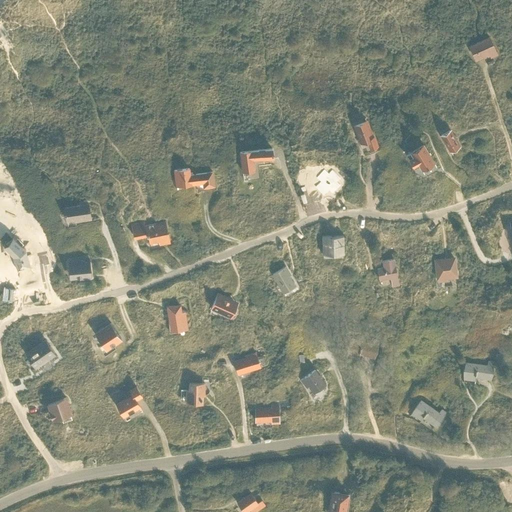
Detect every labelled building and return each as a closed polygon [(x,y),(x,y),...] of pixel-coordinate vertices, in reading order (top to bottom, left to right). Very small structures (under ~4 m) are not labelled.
[(495,50),(489,37),(470,45),(476,59),(489,53),(491,56),(497,54),(495,50)] [(451,126),(443,131),(451,144),(455,142),(456,144),(467,137),(466,136),(470,133),(462,120),(461,120),(451,125),(451,126)] [(372,137),(366,121),(355,125),(361,142),(368,140),(370,147),(377,145),(374,137),(372,137)] [(411,151),(406,154),(414,166),(419,164),(422,169),(434,162),(423,144),(411,151)] [(240,151),(242,171),(254,170),(253,159),(273,157),(272,148),(240,151)] [(323,167),(315,175),(320,179),(317,182),(326,190),(328,187),(332,191),(340,182),(336,179),(339,175),(331,167),(328,171),(323,167)] [(204,186),(214,185),(212,171),(190,174),(189,168),(174,170),(176,186),(203,182),(204,186)] [(75,220),(91,217),(88,203),(65,207),(67,220),(75,219),(75,220)] [(159,240),(160,244),(170,242),(166,221),(145,225),(144,221),(132,224),(134,237),(148,234),(150,242),(159,240)] [(343,235),(322,236),(322,254),(323,254),(323,252),(343,252),(343,253),(344,253),(343,241),(343,235)] [(4,246),(4,247),(6,249),(7,249),(13,255),(15,257),(16,260),(15,261),(17,266),(19,269),(30,266),(31,266),(27,254),(26,252),(26,249),(13,237),(12,238),(13,239),(6,247),(6,246),(5,247),(4,246)] [(456,274),(454,257),(435,260),(438,277),(456,274)] [(68,261),(70,275),(91,273),(89,258),(83,258),(83,260),(68,261)] [(384,267),(377,268),(379,279),(391,277),(392,286),(399,285),(394,258),(382,260),(384,267)] [(290,274),(285,266),(273,274),(283,292),(295,285),(289,275),(290,274)] [(224,296),(218,293),(211,307),(230,316),(236,304),(223,298),(224,296)] [(181,311),(180,304),(168,306),(171,329),(187,327),(184,310),(181,311)] [(121,338),(111,323),(95,333),(103,345),(108,341),(111,345),(121,338)] [(359,352),(362,341),(351,338),(347,353),(359,356),(360,352),(359,352)] [(359,352),(360,352),(360,353),(374,356),(379,340),(374,338),(372,343),(362,341),(359,352)] [(36,367),(55,354),(45,340),(26,353),(36,367)] [(247,357),(234,361),(238,373),(260,366),(255,352),(247,354),(247,357)] [(475,375),(476,375),(491,378),(493,361),(488,360),(487,365),(477,364),(475,375)] [(475,375),(477,364),(466,362),(463,377),(475,379),(476,375),(475,375)] [(325,384),(315,369),(301,379),(306,387),(309,385),(314,392),(325,384)] [(205,383),(189,383),(189,389),(181,389),(181,398),(186,398),(186,400),(201,401),(202,393),(204,393),(205,383)] [(132,394),(116,403),(123,415),(140,406),(136,399),(142,395),(136,386),(130,390),(132,394)] [(53,418),(53,419),(71,413),(66,397),(48,403),(51,412),(50,412),(52,418),(53,418)] [(423,416),(430,406),(420,400),(412,412),(421,418),(423,416)] [(272,423),(279,422),(279,403),(271,404),(272,407),(255,408),(256,420),(272,420),(272,423)] [(423,416),(435,425),(446,411),(441,408),(438,412),(430,406),(423,416)] [(241,511),(244,511),(247,510),(248,511),(262,511),(264,511),(251,492),(235,503),(236,503),(239,507),(238,508),(239,509),(240,509),(241,511)] [(332,493),(329,511),(345,511),(348,495),(332,493)]
